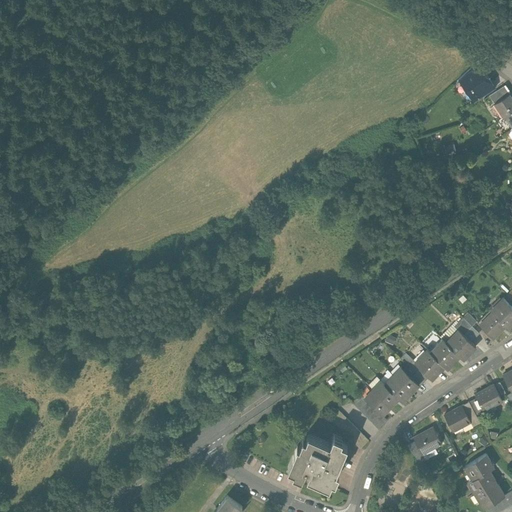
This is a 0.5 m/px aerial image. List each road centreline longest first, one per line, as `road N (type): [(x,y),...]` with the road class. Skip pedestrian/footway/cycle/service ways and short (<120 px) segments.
road 1 (secondary): [(511,233),(303,372)]
road 2 (residential): [(354,511),(389,437),(511,349)]
road 3 (residential): [(311,511),(205,445)]
road 4 (secondary): [(303,372),(198,437)]
road 5 (secondary): [(205,445),(303,372)]
